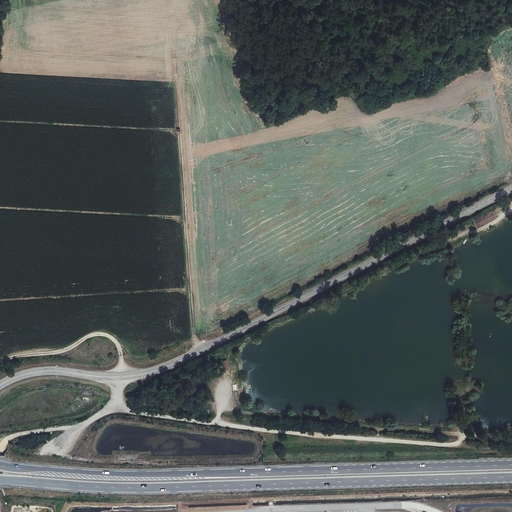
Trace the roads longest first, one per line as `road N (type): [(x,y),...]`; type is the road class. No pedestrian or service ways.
road 1 (unclassified): [(0,385),(34,371),(119,377),(157,370),(511,187)]
road 2 (trunk): [(0,479),(111,488),(511,477)]
road 3 (trunk): [(511,464),(202,474),(0,464)]
road 4 (track): [(511,210),(234,346),(223,403),(242,414)]
road 5 (track): [(119,377),(116,397),(126,410),(461,447),(462,435)]
road 6 (track): [(242,414),(462,435)]
road 7 (track): [(119,377),(119,347),(101,333),(67,350),(0,363)]
road 8 (track): [(119,401),(75,427),(17,434),(0,449)]
